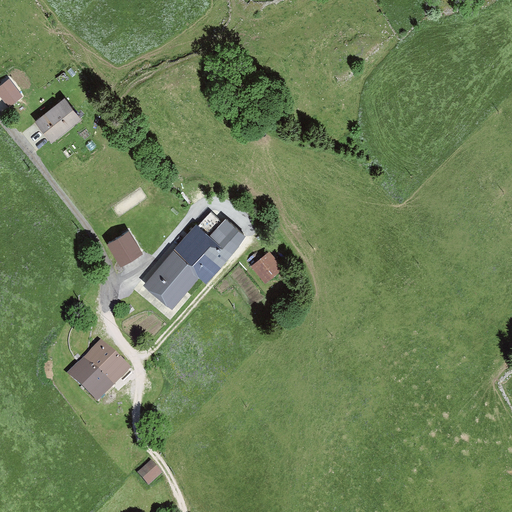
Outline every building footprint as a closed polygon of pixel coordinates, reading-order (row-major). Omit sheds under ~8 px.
[(21,96),(9,81),(0,88),(0,93),(9,105),(21,96)] [(65,102),(38,122),(53,140),(78,121),(79,122),(80,121),(65,102)] [(262,121),(268,127),(274,122),(268,115),(262,121)] [(199,219),(189,231),(205,246),(190,262),(199,271),(207,279),(236,240),(233,236),(236,231),(229,224),(225,228),(223,227),(216,235),(199,219)] [(124,259),(144,247),(131,226),(111,238),(124,259)] [(205,246),(189,231),(156,270),(152,267),(138,279),(144,289),(166,308),(199,271),(190,262),(205,246)] [(270,249),(253,263),(266,278),(282,265),(270,249)] [(103,339),(87,355),(115,381),(130,367),(131,368),(132,367),(124,359),(125,357),(125,356),(125,355),(123,353),(121,354),(119,355),(103,339)] [(101,396),(115,381),(87,355),(72,370),(100,398),(102,397),(101,396)] [(161,472),(152,461),(139,472),(148,483),(161,472)]
